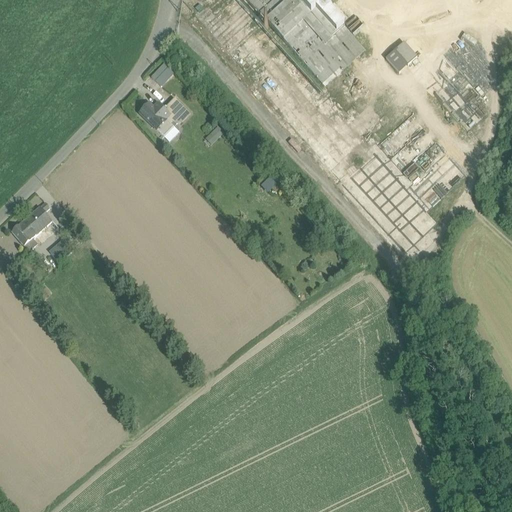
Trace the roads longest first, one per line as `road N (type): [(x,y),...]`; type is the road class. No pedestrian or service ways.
road 1 (unclassified): [(0,216),(150,61),(172,0)]
road 2 (track): [(458,0),(491,61),(494,119),(470,184),(433,246)]
road 3 (track): [(433,246),(269,66)]
road 4 (track): [(350,1),(378,41),(380,62),(477,168)]
